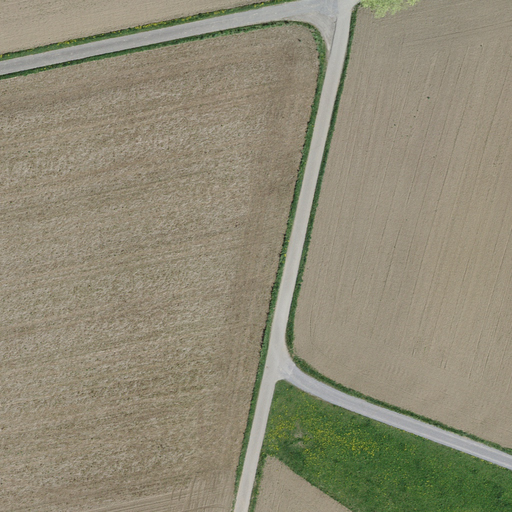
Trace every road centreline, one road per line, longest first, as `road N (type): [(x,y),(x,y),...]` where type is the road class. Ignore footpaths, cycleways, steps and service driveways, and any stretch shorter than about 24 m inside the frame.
road 1 (track): [(346,0),(242,511)]
road 2 (track): [(342,0),(0,71)]
road 3 (track): [(511,463),(273,364)]
